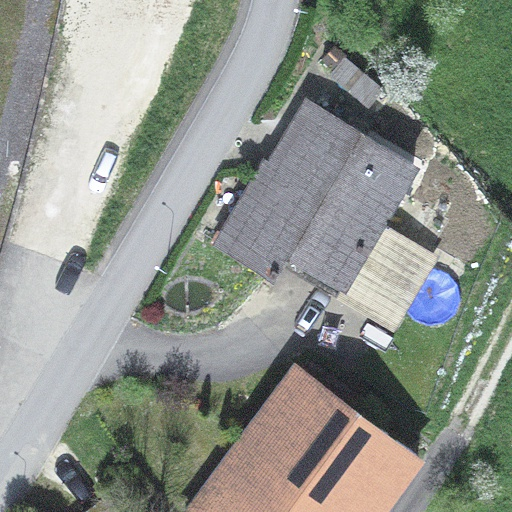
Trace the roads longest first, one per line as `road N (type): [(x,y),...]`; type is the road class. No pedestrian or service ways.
road 1 (residential): [(0,489),(256,58),(275,0)]
road 2 (track): [(442,463),(511,319)]
